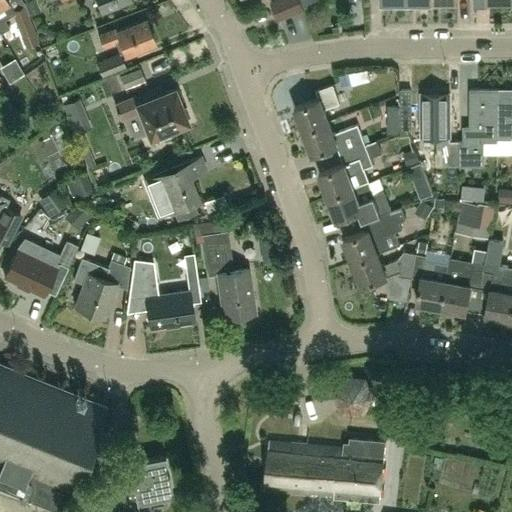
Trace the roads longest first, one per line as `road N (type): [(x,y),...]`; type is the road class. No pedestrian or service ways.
road 1 (residential): [(323,343),(243,75)]
road 2 (residential): [(243,75),(338,53),(511,51)]
road 3 (residential): [(193,366),(119,374),(0,326)]
road 4 (residential): [(511,358),(420,342),(323,343)]
road 5 (residential): [(225,511),(193,366)]
road 6 (residential): [(193,366),(323,343)]
